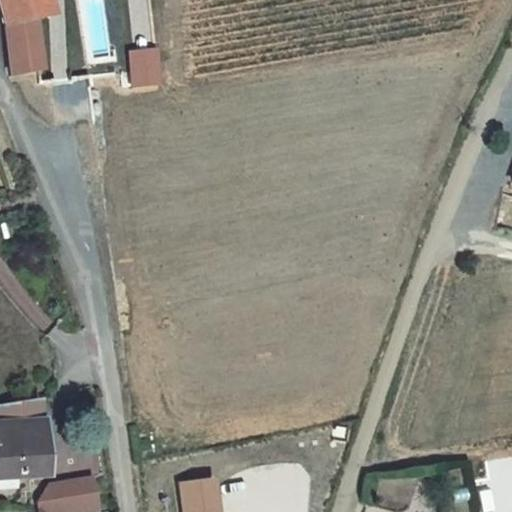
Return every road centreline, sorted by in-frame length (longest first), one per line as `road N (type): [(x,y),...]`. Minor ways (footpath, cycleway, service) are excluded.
road 1 (residential): [(342,511),(457,181),(508,67)]
road 2 (residential): [(0,89),(56,196),(95,317),(129,511)]
road 3 (track): [(438,236),(443,256),(434,309),(393,425),(396,444),(422,456),(511,446)]
